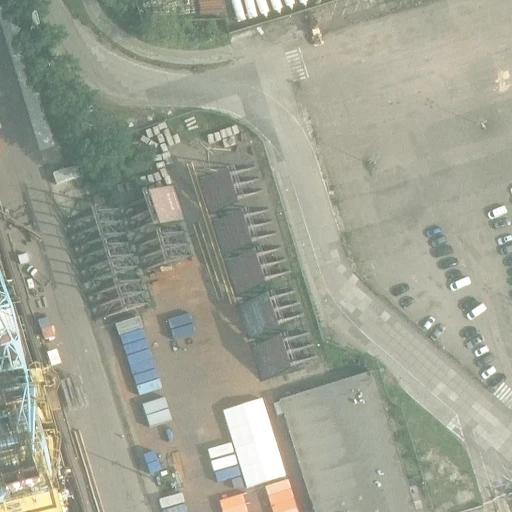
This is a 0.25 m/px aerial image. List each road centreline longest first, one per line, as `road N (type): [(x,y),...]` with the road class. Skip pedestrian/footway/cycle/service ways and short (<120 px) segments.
road 1 (unknown): [(511,321),(431,40)]
road 2 (unknown): [(354,63),(424,271)]
